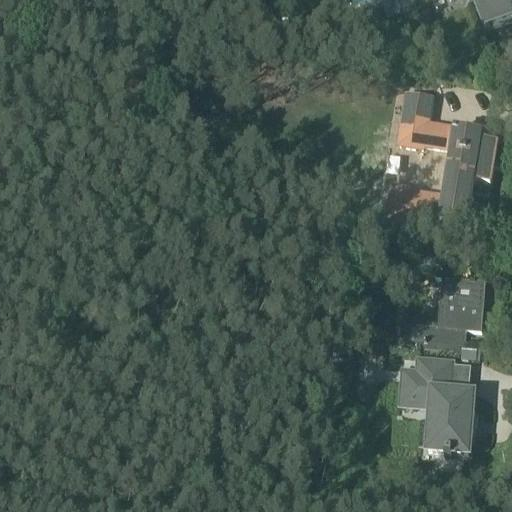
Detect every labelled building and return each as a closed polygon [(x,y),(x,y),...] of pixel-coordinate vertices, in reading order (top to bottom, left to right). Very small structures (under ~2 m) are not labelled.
[(461,0),(473,0),(482,23),(511,11),(507,0),(447,0),(450,5),(461,0)] [(431,103),(407,99),(401,137),(423,141),(421,151),(451,155),(443,203),(414,199),(411,216),(389,213),(386,228),(410,232),(411,226),(425,228),(425,230),(432,231),(433,230),(465,235),(472,196),(488,199),(497,148),(480,145),(481,139),(427,130),(431,103)] [(417,275),(442,277),(444,255),(418,253),(417,275)] [(486,288),(442,284),(438,333),(389,329),(388,345),(457,351),(459,332),(467,333),(466,337),(482,338),(486,288)] [(355,350),(340,348),(340,352),(335,351),(334,360),(339,361),(339,362),(353,364),(355,350)] [(477,396),(479,366),(435,362),(435,364),(416,363),(415,375),(401,374),(398,413),(428,416),(424,459),(471,463),(477,396)]
